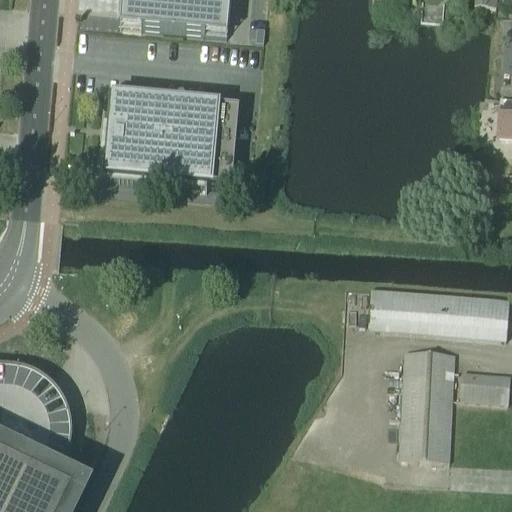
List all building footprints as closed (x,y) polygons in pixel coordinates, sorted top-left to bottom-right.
[(141,20),(140,36),(226,43),(229,0),(120,0),(119,18),(141,20)] [(230,195),(238,114),(130,104),(130,103),(108,101),(106,125),(101,183),(230,195)] [(511,106),(498,106),(496,145),(511,145),(511,106)] [(370,296),(367,336),(505,348),(508,307),(370,296)] [(402,358),(398,466),(448,468),(452,360),(402,358)] [(0,511),(42,511),(61,474),(63,469),(65,465),(66,460),(67,456),(68,451),(69,447),(69,442),(69,437),(68,432),(68,428),(66,423),(65,419),(63,414),(61,410),(59,406),(57,402),(54,398),(51,394),(47,391),(44,388),(40,385),(36,382),(32,380),(28,378),(24,376),(19,375),(14,373),(0,372),(0,511)] [(461,378),(459,408),(507,412),(510,382),(461,378)]
